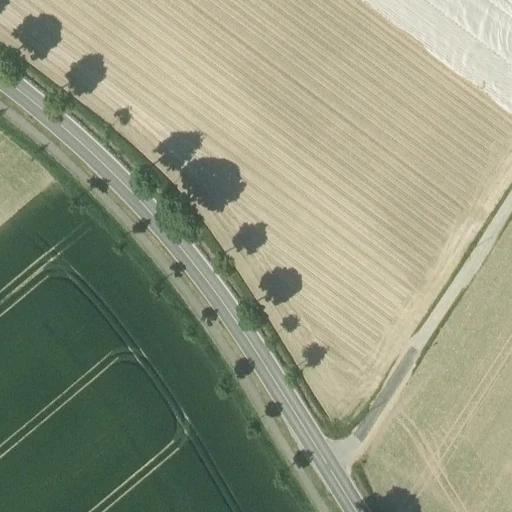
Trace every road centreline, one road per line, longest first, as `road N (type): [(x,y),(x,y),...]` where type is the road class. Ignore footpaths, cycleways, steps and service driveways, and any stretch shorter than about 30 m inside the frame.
road 1 (secondary): [(356,511),(185,250),(96,155),(0,75)]
road 2 (track): [(333,474),(511,217)]
